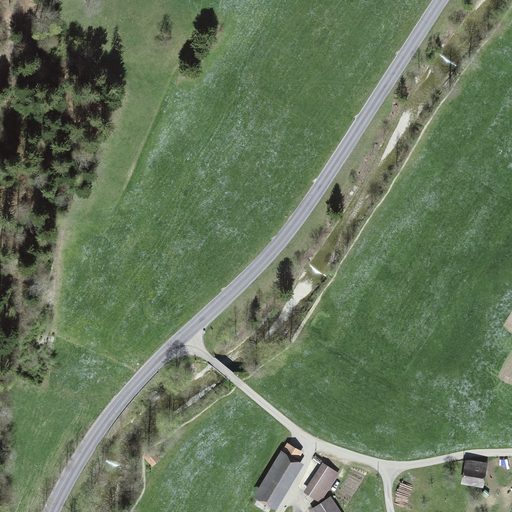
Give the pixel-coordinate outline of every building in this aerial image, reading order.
[(299,465),(295,462),(300,454),(287,446),(282,454),(284,455),(258,495),(274,505),(299,465)] [(152,451),(144,458),(152,467),(160,460),(152,451)] [(482,486),(486,464),(470,461),(467,483),(482,486)] [(325,465),(308,490),(321,499),(337,473),(325,465)] [(341,511),(331,496),(310,510),(311,511),(341,511)]
